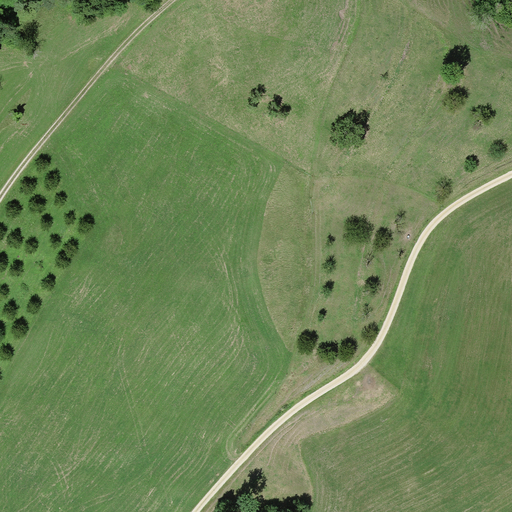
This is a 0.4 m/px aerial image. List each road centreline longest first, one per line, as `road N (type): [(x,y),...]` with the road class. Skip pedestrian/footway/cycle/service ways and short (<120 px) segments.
road 1 (track): [(511,175),(435,219),(371,352),(296,404),(194,511)]
road 2 (track): [(0,195),(109,59),(169,0)]
